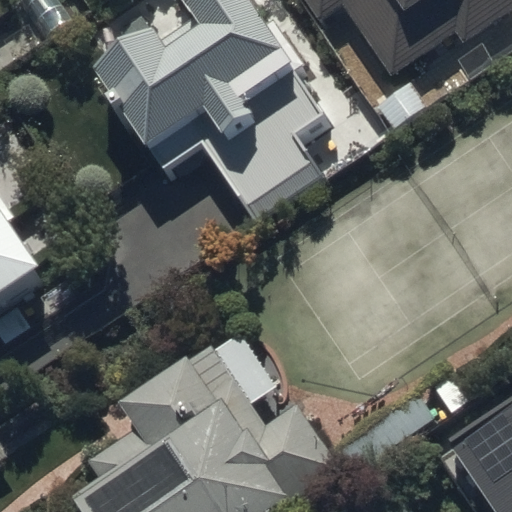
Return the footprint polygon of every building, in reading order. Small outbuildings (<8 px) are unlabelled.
[(333,153),(311,121),(321,114),(244,0),(181,0),(174,5),(192,32),(98,94),(176,210),(218,183),(261,248),(330,203),(308,169),(333,153)] [(358,33),(403,101),(511,29),(511,0),(298,0),(331,50),(358,33)] [(0,374),(67,330),(8,241),(0,229),(0,374)] [(308,428),(269,453),(222,381),(135,439),(146,456),(100,487),(116,511),(336,511),(355,499),(308,428)] [(511,511),(511,399),(449,442),(497,511),(511,511)]
